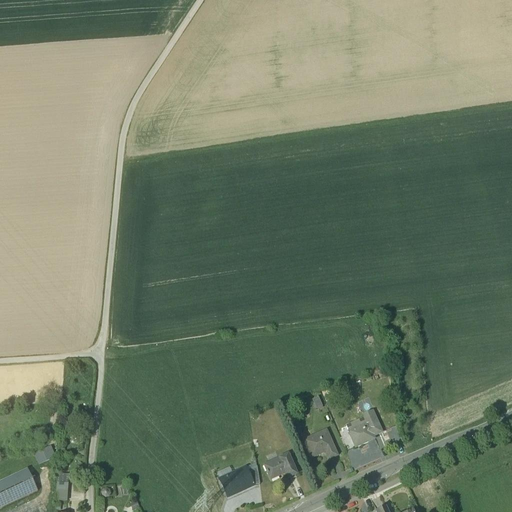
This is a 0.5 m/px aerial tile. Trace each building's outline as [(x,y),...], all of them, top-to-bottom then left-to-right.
[(365,431),(353,437),(355,443),(351,445),(355,454),(367,449),(365,443),(370,441),(371,443),(379,439),(371,420),(362,424),(365,431)] [(326,438),(312,444),(313,448),(306,451),(312,464),(326,458),(329,466),(337,462),(326,438)] [(288,461),(265,471),(267,477),(266,478),(267,480),(268,479),(271,485),(286,478),(289,484),(297,480),(288,461)] [(26,475),(0,486),(0,511),(2,511),(36,496),(26,475)] [(244,475),(233,479),(219,486),(226,503),(235,499),(239,496),(240,497),(252,492),(244,475)] [(67,488),(57,488),(56,496),(67,496),(67,488)] [(67,496),(56,496),(56,506),(66,506),(67,496)]
